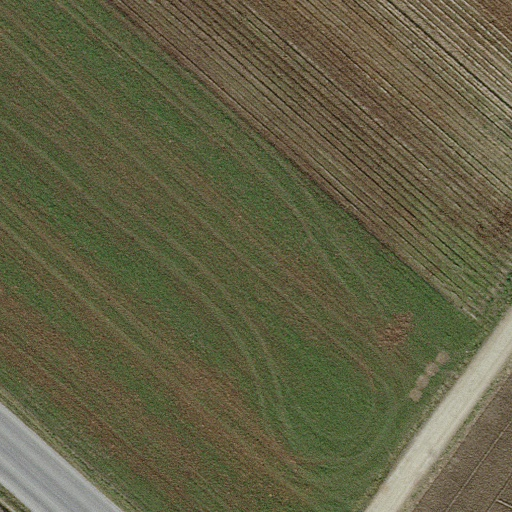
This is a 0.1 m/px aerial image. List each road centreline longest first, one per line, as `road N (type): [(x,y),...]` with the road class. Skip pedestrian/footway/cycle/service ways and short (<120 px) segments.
road 1 (track): [(511,357),(400,511)]
road 2 (unclassified): [(113,511),(0,413)]
